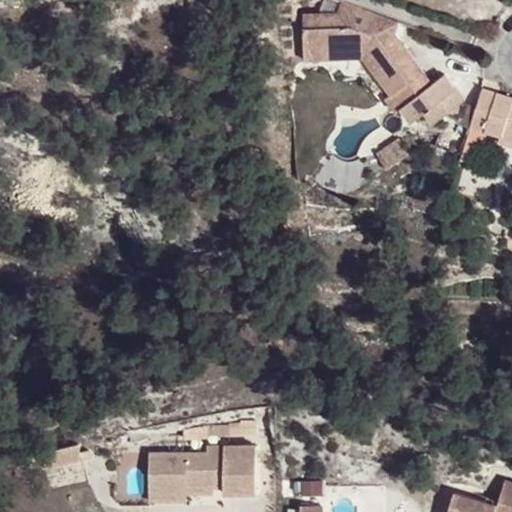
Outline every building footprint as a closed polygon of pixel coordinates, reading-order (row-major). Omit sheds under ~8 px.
[(394,18),(347,1),(343,13),(306,19),(309,50),(333,45),(335,59),(370,54),(396,86),(389,93),(400,107),(407,103),(417,116),(428,109),(436,119),(468,98),(450,71),(436,78),(411,45),(407,48),(399,39),(405,22),(394,18)] [(310,62),(335,59),(333,45),(309,50),(310,62)] [(511,97),(485,89),(484,90),(473,127),(503,136),(510,115),(511,115),(511,97)] [(511,115),(510,115),(503,136),(511,138),(511,115)] [(406,135),(380,147),(388,162),(414,150),(406,135)] [(210,449),(153,452),(153,495),(192,493),(191,487),(219,485),(219,476),(230,476),(230,486),(230,493),(260,492),(258,441),(210,444),(210,449)] [(219,485),(230,486),(230,476),(219,476),(219,485)] [(457,496),(453,511),(511,511),(511,484),(509,484),(502,509),(457,496)] [(220,492),(219,485),(191,487),(192,493),(220,492)] [(193,502),(192,493),(153,495),(153,503),(193,502)]
